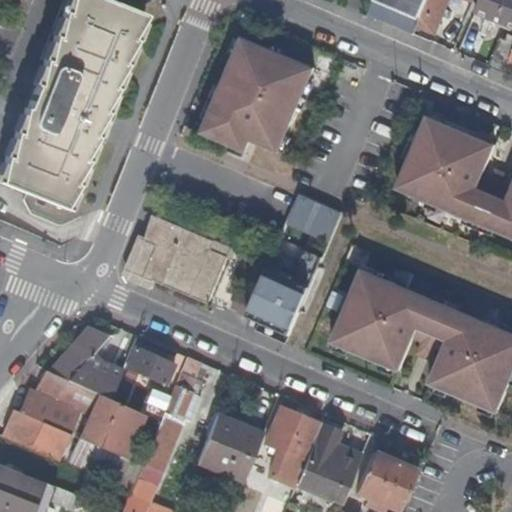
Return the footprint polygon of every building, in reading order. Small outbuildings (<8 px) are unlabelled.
[(116,0),(69,0),(0,178),(64,205),(140,9),(116,0)] [(373,0),(387,5),(383,13),(399,20),(402,11),(415,17),(422,0),(373,0)] [(448,0),(427,0),(416,27),(435,34),(448,0)] [(511,0),(478,0),(472,14),(511,31),(511,0)] [(506,64),(511,49),(511,44),(499,38),(486,68),(501,75),(506,64)] [(313,71),(241,41),(206,130),(235,142),(242,125),(256,131),(254,136),(281,147),(313,71)] [(427,120),(398,192),(511,239),(511,185),(509,192),(505,203),(474,190),(479,179),(492,147),(427,120)] [(242,125),(235,142),(247,148),(254,136),(256,131),(242,125)] [(479,179),(474,190),(505,203),(509,192),(496,187),(501,176),(489,171),(484,182),(479,179)] [(338,215),(297,197),(287,221),(318,235),(298,281),(308,285),(338,215)] [(155,248),(143,278),(207,305),(226,259),(211,252),(215,243),(152,217),(142,242),(155,248)] [(155,248),(142,242),(130,273),(143,278),(155,248)] [(230,249),(215,243),(211,252),(226,259),(230,249)] [(277,245),(271,260),(279,263),(285,248),(277,245)] [(511,372),(511,334),(363,273),(334,345),(399,372),(412,339),(416,329),(447,342),(443,352),(429,385),(496,412),(511,372)] [(302,300),(308,285),(298,281),(291,295),(302,300)] [(257,291),(245,320),(286,337),(298,308),(257,291)] [(82,327),(41,372),(107,399),(117,375),(85,362),(106,337),(82,327)] [(447,342),(416,329),(412,339),(418,343),(413,354),(425,359),(429,348),(443,352),(447,342)] [(129,348),(121,365),(165,383),(173,366),(129,348)] [(107,399),(41,372),(37,375),(29,395),(22,393),(12,417),(6,415),(0,431),(0,440),(55,463),(74,414),(85,418),(75,443),(122,462),(141,413),(107,399)] [(192,381),(175,373),(165,399),(157,420),(146,446),(139,462),(155,468),(176,415),(172,413),(181,390),(187,393),(192,381)] [(172,413),(176,415),(182,418),(191,395),(187,393),(181,390),(172,413)] [(152,393),(143,414),(145,415),(157,420),(165,399),(152,393)] [(333,446),(338,434),(278,409),(263,445),(277,451),(266,478),(312,497),(333,446)] [(157,420),(145,415),(136,436),(140,438),(139,443),(146,446),(157,420)] [(259,435),(213,416),(194,461),(240,480),(259,435)] [(122,462),(75,443),(66,465),(128,489),(133,476),(137,467),(122,462)] [(359,457),(333,446),(312,497),(337,508),(359,457)] [(395,511),(396,511),(413,476),(409,475),(409,471),(371,454),(354,494),(395,511)] [(0,511),(18,511),(29,485),(0,473),(0,511)] [(154,485),(133,476),(128,489),(119,511),(170,511),(147,503),(154,485)] [(28,511),(38,488),(29,485),(18,511),(28,511)]
